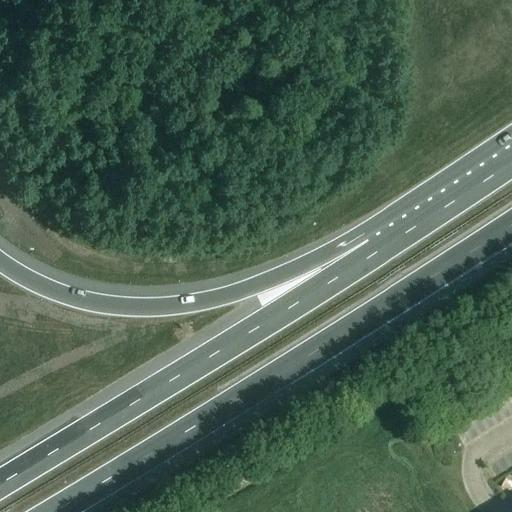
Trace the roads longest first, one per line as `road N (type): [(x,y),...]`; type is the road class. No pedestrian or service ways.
road 1 (motorway): [(52,511),(511,226)]
road 2 (motorway): [(388,246),(0,485)]
road 3 (motorway): [(388,246),(202,304),(158,310),(97,306),(30,285),(0,263)]
road 4 (motorway): [(511,163),(388,246)]
